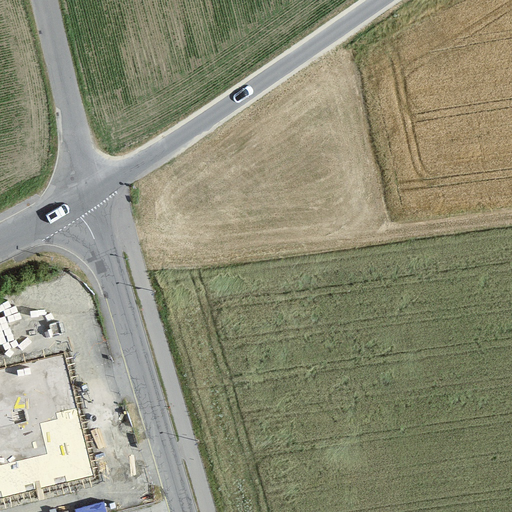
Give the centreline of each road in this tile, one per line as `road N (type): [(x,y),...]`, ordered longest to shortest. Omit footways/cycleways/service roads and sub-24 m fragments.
road 1 (unclassified): [(89,197),(374,0)]
road 2 (unclassified): [(89,197),(182,511)]
road 3 (unclassified): [(42,0),(89,197)]
